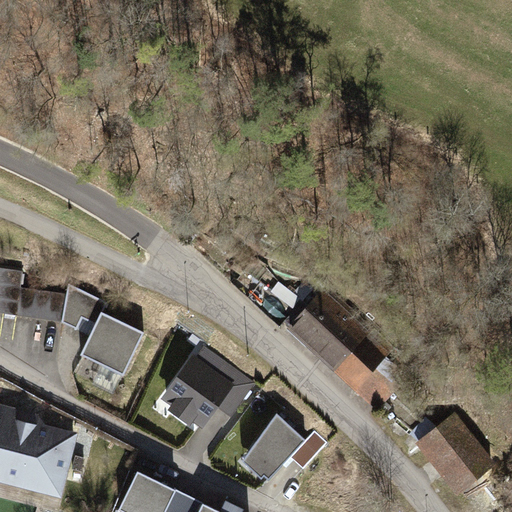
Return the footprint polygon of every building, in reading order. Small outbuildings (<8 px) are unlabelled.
[(0,268),(0,313),(19,316),(23,288),(25,272),(0,268)] [(68,294),(64,322),(79,329),(84,318),(95,296),(71,284),(68,294)] [(292,327),(356,386),(393,346),(329,287),(324,292),(319,287),(288,320),(294,325),(292,327)] [(23,288),(19,316),(64,322),(68,294),(23,288)] [(109,303),(95,296),(84,318),(97,324),(83,355),(125,375),(146,333),(104,313),(109,303)] [(215,375),(195,360),(169,397),(178,404),(174,409),(191,421),(194,416),(205,423),(222,399),(235,409),(254,383),(224,362),(215,375)] [(363,387),(383,407),(401,389),(380,369),(363,387)] [(305,469),(319,454),(329,443),(316,432),(308,440),(279,413),(244,461),(263,479),(266,476),(271,480),(293,457),(305,469)] [(0,478),(23,484),(28,466),(66,475),(76,436),(0,416),(0,478)] [(456,417),(425,442),(462,489),(494,464),(456,417)] [(436,426),(429,419),(417,432),(425,439),(436,426)] [(166,511),(177,490),(140,471),(121,509),(126,511),(166,511)]
